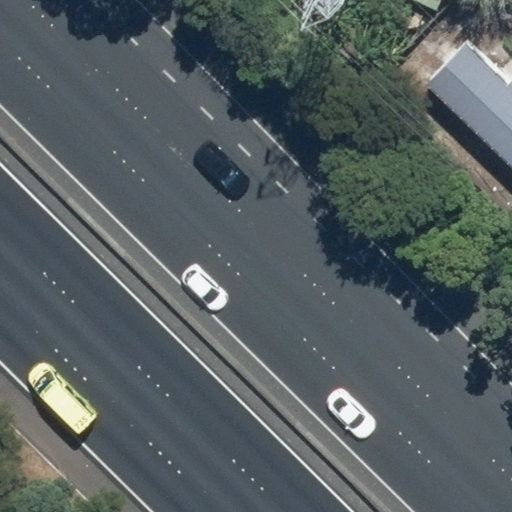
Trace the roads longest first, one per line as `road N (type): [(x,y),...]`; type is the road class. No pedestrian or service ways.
road 1 (motorway): [(0,21),(485,511)]
road 2 (motorway): [(288,511),(0,227)]
